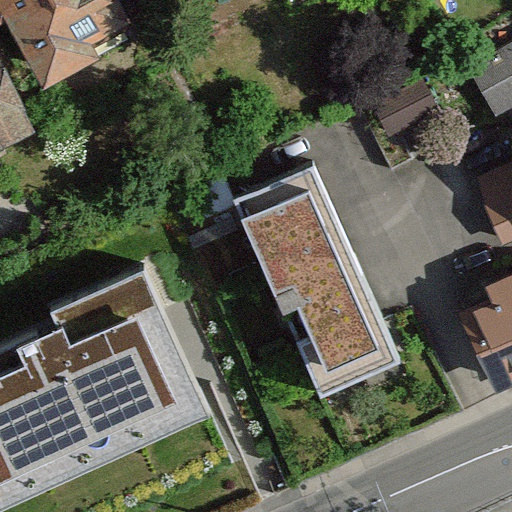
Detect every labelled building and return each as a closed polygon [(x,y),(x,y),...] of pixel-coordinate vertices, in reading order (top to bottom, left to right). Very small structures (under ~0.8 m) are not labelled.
[(0,0),(0,4),(36,72),(114,31),(102,9),(118,0),(0,0)] [(511,30),(451,66),(475,107),(511,86),(511,30)] [(0,52),(0,136),(27,127),(0,52)] [(511,126),(505,131),(511,144),(511,171),(489,185),(511,225),(511,126)] [(237,182),(279,296),(301,288),(321,341),(308,346),(320,380),(404,350),(329,148),(237,182)] [(488,304),(461,316),(493,391),(511,383),(511,271),(480,285),(488,304)] [(24,396),(48,460),(74,450),(94,503),(241,446),(196,330),(24,396)]
